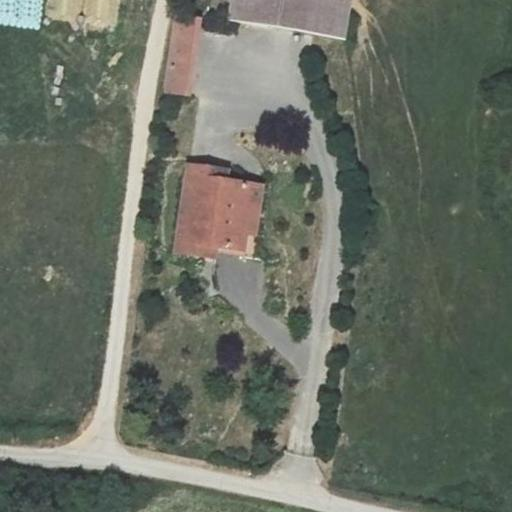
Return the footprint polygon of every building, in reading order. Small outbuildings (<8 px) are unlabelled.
[(89,0),(83,39),(115,44),(119,15),(134,17),(136,0),(89,0)] [(249,0),(243,39),(357,58),(366,0),(249,0)] [(197,107),(207,38),(190,35),(178,105),(197,107)] [(219,198),(221,186),(196,181),(179,270),(217,277),(219,265),(248,270),(251,250),(245,247),(250,221),(256,221),(258,205),(233,200),(219,198)] [(235,189),(221,186),(219,198),(233,200),(235,189)] [(267,224),(256,221),(250,221),(245,247),(251,250),(262,252),(267,224)]
